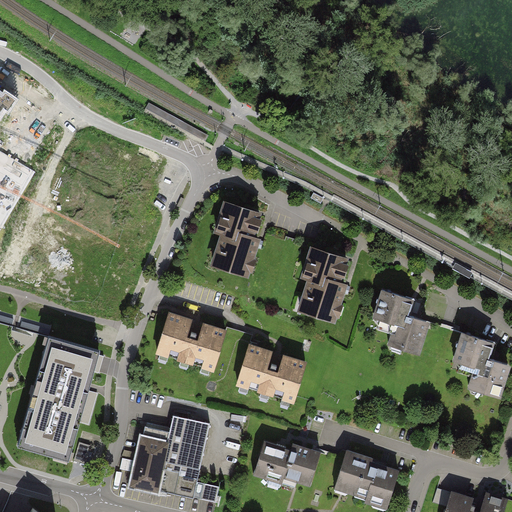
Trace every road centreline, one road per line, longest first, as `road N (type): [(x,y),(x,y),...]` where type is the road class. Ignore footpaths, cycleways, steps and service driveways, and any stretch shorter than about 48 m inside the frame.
road 1 (residential): [(93,498),(119,435),(130,349),(176,226),(207,170)]
road 2 (residential): [(207,170),(92,119),(0,52)]
road 3 (residential): [(511,445),(492,473),(428,465),(409,511)]
road 4 (residential): [(207,170),(322,220)]
